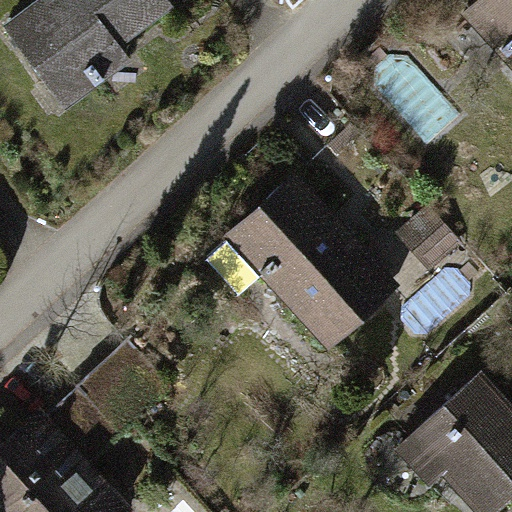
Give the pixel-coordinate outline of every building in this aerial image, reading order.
[(171,0),(33,0),(2,23),(66,108),(132,59),(121,44),(175,4),(171,0)] [(511,0),(476,0),(461,14),(511,68),(511,0)] [(297,167),(226,232),(330,346),(401,281),(297,167)] [(432,201),(397,231),(430,270),(465,240),(432,201)] [(129,340),(49,411),(91,457),(171,388),(129,340)] [(511,399),(484,368),(395,448),(429,486),(444,473),(478,511),(492,511),(511,494),(511,399)] [(131,511),(136,507),(91,457),(49,411),(40,401),(0,437),(0,511),(131,511)]
